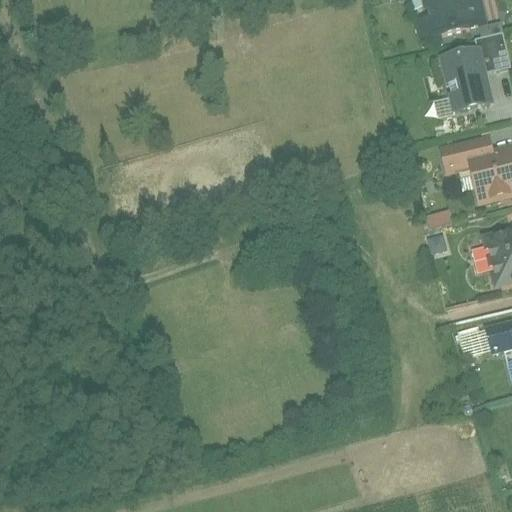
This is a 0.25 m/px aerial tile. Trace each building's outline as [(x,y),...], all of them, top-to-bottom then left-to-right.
[(418,1),(428,46),(487,32),(479,0),(388,0),(390,8),(418,1)] [(442,64),(456,119),(498,108),(491,81),(511,75),(511,63),(505,37),(480,44),(483,54),(442,64)] [(482,210),(511,201),(511,152),(497,157),(491,138),(441,153),(449,179),(471,173),(482,210)] [(427,220),(430,232),(454,226),(451,214),(427,220)] [(511,235),(489,242),(502,293),(511,290),(511,235)] [(430,242),(432,258),(448,256),(447,240),(430,242)] [(511,353),(511,328),(486,335),(492,359),(511,353)]
